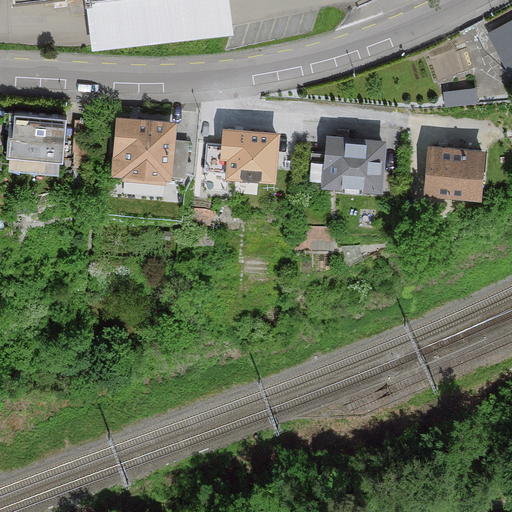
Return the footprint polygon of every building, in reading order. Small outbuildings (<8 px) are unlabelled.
[(7,0),(9,15),(140,0),(7,0)] [(511,27),(495,36),(511,68),(511,27)] [(73,118),(10,112),(5,164),(68,170),(73,118)] [(174,125),(112,120),(107,180),(170,185),(174,125)] [(280,135),(220,131),(217,182),(276,186),(280,135)] [(385,146),(327,142),(325,166),(308,165),(307,188),(382,193),(385,146)] [(482,152),(425,148),(422,200),(479,203),(482,152)]
